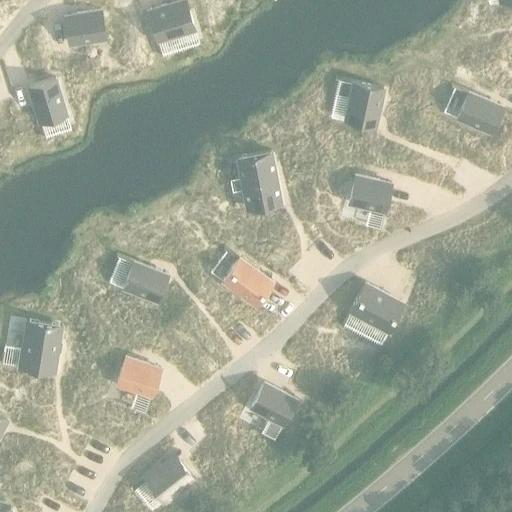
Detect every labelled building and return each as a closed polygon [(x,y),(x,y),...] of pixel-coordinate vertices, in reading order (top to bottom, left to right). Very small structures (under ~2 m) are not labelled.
[(156,38),(157,38),(194,27),(185,0),(178,0),(147,9),(156,38)] [(101,9),(64,15),(68,42),(105,36),(101,9)] [(29,85),(40,121),(66,113),(55,77),(29,85)] [(353,80),(345,118),(374,125),(383,86),(353,80)] [(468,91),(457,116),(491,131),(502,106),(468,91)] [(275,176),(270,150),(238,156),(240,167),(241,176),(230,178),(231,184),(275,176)] [(355,174),(349,201),(384,209),(391,182),(355,174)] [(231,184),(232,190),(244,188),(248,207),(280,201),(275,176),(231,184)] [(272,281),(238,257),(222,279),(256,303),(272,281)] [(133,260),(123,286),(157,299),(168,274),(133,260)] [(349,309),(350,309),(387,329),(402,302),(364,281),(349,309)] [(19,365),(54,371),(61,324),(26,319),(19,364),(19,365)] [(151,393),(160,367),(125,356),(116,382),(150,393),(151,393)] [(263,381),(251,405),(284,422),(296,398),(263,381)] [(179,451),(146,477),(162,497),(195,471),(179,451)]
